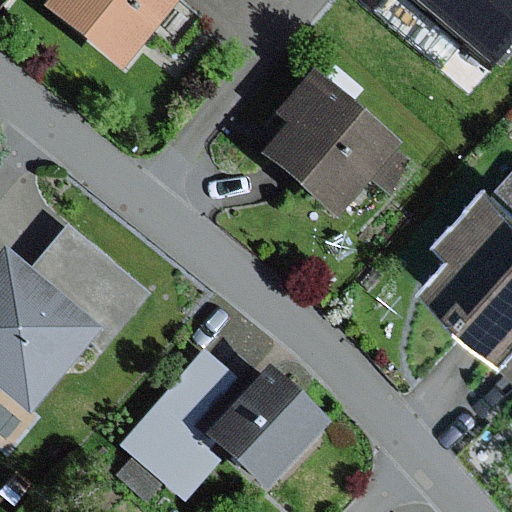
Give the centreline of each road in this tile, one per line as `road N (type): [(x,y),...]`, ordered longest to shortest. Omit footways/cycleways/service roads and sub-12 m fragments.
road 1 (residential): [(419,452),(331,355),(142,203)]
road 2 (residential): [(142,203),(310,0)]
road 3 (residential): [(142,203),(42,121)]
